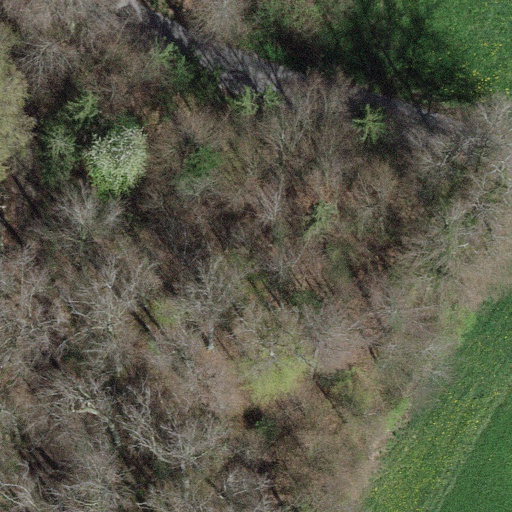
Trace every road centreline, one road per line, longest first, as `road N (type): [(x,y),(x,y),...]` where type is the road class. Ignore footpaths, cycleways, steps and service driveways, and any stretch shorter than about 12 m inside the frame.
road 1 (track): [(57,0),(61,225),(91,511)]
road 2 (unclassified): [(511,169),(110,0)]
